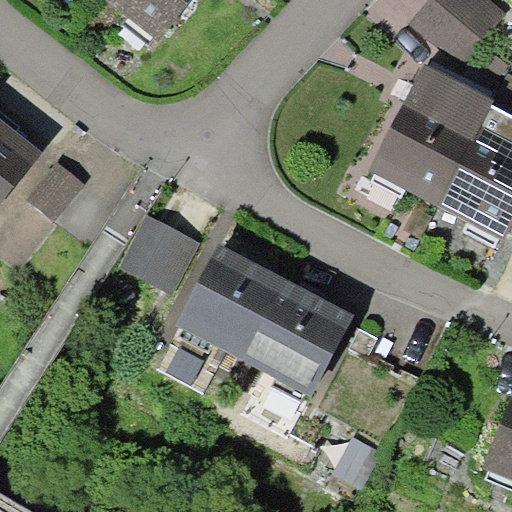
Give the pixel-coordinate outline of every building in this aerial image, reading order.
[(108,0),(160,40),(191,0),(108,0)] [(459,65),(503,13),(487,0),(428,0),(409,23),(459,65)] [(495,99),(424,63),(369,169),(440,205),(492,104),(495,99)] [(511,114),(492,104),(440,205),(505,239),(509,233),(511,234),(511,114)] [(0,117),(0,204),(42,152),(0,117)] [(84,185),(56,162),(27,197),(55,220),(84,185)] [(200,242),(147,214),(119,267),(172,295),(200,242)] [(176,324),(244,360),(287,279),(220,243),(176,324)] [(354,315),(287,279),(244,360),(310,396),(354,315)] [(511,398),(483,468),(511,479),(511,398)] [(382,452),(353,437),(333,474),(362,489),(382,452)]
